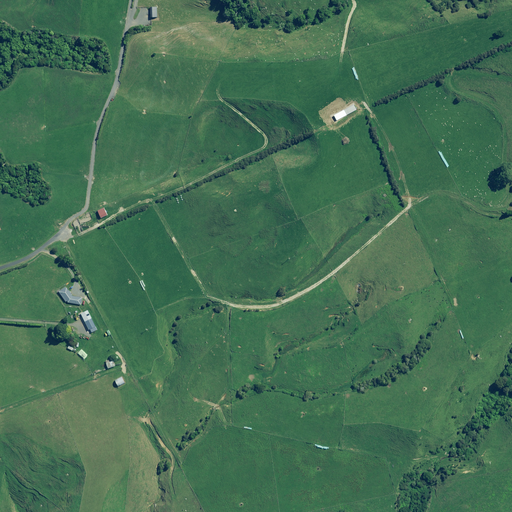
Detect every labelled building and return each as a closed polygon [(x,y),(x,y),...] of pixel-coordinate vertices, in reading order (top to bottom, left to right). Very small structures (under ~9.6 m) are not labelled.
[(356,110),(354,106),(344,111),(346,115),(356,110)] [(107,216),(104,208),(98,211),(101,218),(107,216)] [(72,296),(66,287),(58,292),(65,302),(67,301),(68,303),(81,305),(82,298),(72,296)] [(97,330),(87,311),(81,314),(89,331),(90,330),(91,333),(97,330)] [(115,366),(113,361),(106,363),(108,369),(115,366)] [(125,383),(122,377),(115,381),(118,387),(125,383)]
